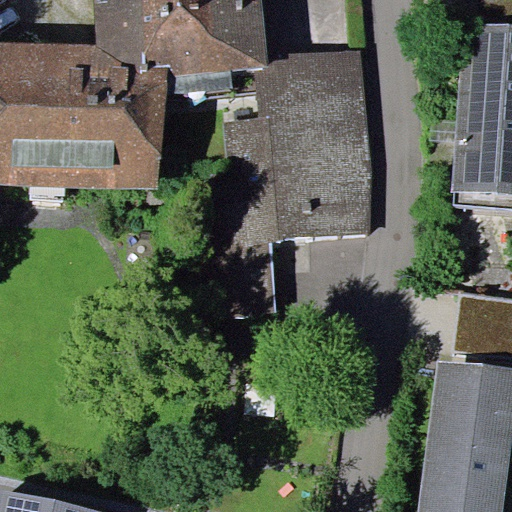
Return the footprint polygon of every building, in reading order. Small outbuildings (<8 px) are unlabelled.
[(263,0),(93,0),(97,45),(0,41),(0,182),(159,188),(168,93),(169,72),(231,70),(257,69),(269,68),(268,56),(263,0)] [(511,24),(463,21),(457,121),(455,141),(452,191),(456,192),(511,195),(511,24)] [(360,51),(268,56),(269,68),(257,69),(259,119),(222,123),(232,250),(372,234),(373,180),(360,51)] [(232,89),(231,70),(169,72),(168,93),(232,89)] [(455,141),(457,121),(433,119),(431,139),(455,141)] [(511,207),(511,195),(456,192),(455,204),(511,207)] [(511,298),(460,292),(453,353),(511,359),(511,298)] [(504,511),(511,448),(511,368),(437,359),(418,511),(504,511)] [(105,511),(0,489),(0,511),(105,511)]
